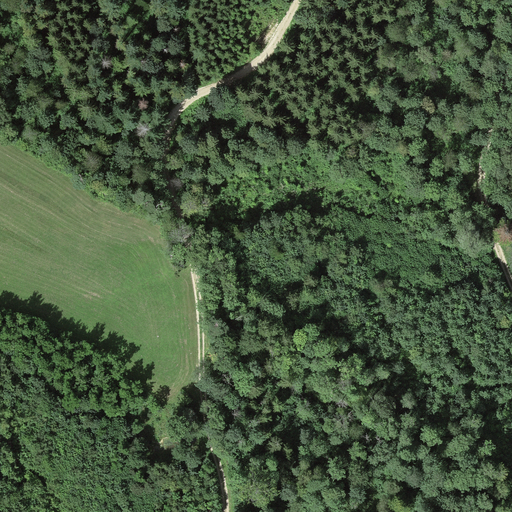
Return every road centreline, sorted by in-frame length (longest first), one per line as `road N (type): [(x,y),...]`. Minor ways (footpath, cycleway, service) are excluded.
road 1 (track): [(301,0),(263,58),(194,96),(165,130),(222,511)]
road 2 (track): [(274,318),(381,511)]
road 3 (track): [(511,280),(492,237),(481,176),(511,70)]
road 4 (track): [(511,383),(479,386),(421,367),(368,295),(337,282)]
road 5 (track): [(481,176),(450,125),(446,77),(419,0)]
road 6 (track): [(0,385),(89,458),(115,511)]
